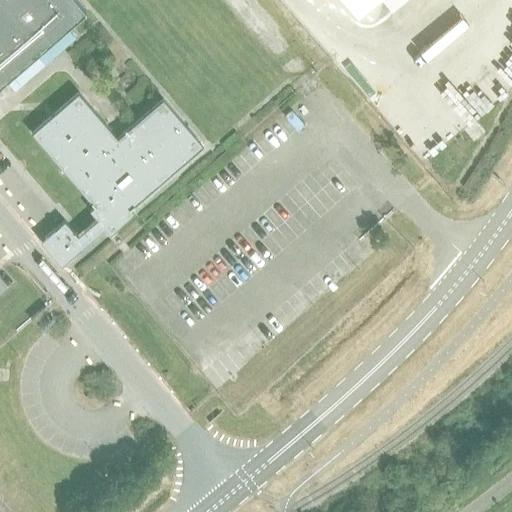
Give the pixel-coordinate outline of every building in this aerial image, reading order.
[(0,0),(0,82),(86,9),(78,0),(0,0)] [(368,0),(349,0),(357,10),(368,0)] [(9,78),(17,88),(64,47),(55,37),(9,78)] [(90,209),(95,215),(102,224),(120,225),(135,213),(131,208),(203,145),(162,98),(117,137),(77,92),(31,132),(94,205),(90,209)] [(82,240),(75,232),(64,220),(45,237),(53,247),(72,248),(82,240)]
